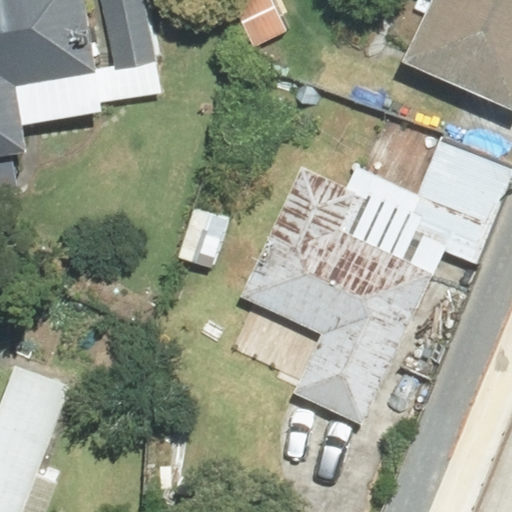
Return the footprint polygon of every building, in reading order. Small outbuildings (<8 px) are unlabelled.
[(111,0),(0,0),(0,162),(52,159),(46,78),(116,73),(111,0)] [(511,106),(511,0),(451,0),(422,68),(511,106)] [(368,183),(312,158),(255,289),(333,322),(303,391),(380,424),(448,268),(350,226),(368,183)] [(244,214),(204,203),(188,261),(228,272),(244,214)] [(20,410),(0,403),(0,511),(39,511),(89,377),(38,359),(20,410)] [(249,367),(218,381),(270,494),(301,480),(249,367)]
